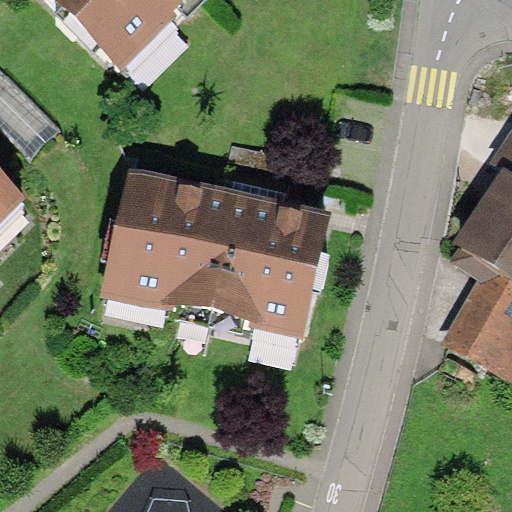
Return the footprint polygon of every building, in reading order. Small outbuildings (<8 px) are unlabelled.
[(225,0),(34,0),(128,98),(225,0)] [(302,153),(230,138),(222,175),(294,189),(302,153)] [(483,283),(450,350),(511,384),(511,161),(453,257),(483,283)] [(0,252),(36,220),(0,181),(0,252)] [(333,223),(139,184),(108,318),(298,360),(333,223)]
